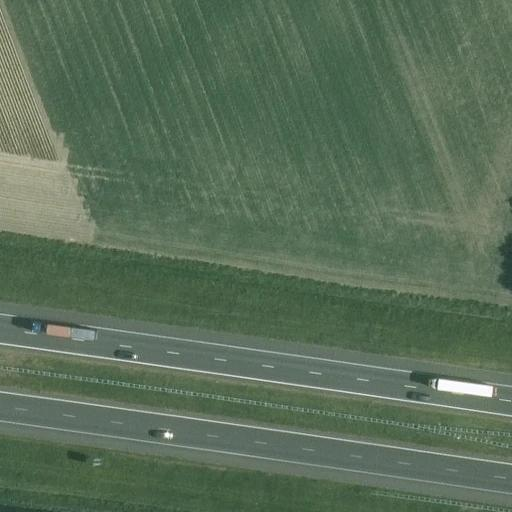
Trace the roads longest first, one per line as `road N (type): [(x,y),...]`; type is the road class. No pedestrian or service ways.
road 1 (motorway): [(511,404),(0,332)]
road 2 (motorway): [(0,409),(511,481)]
